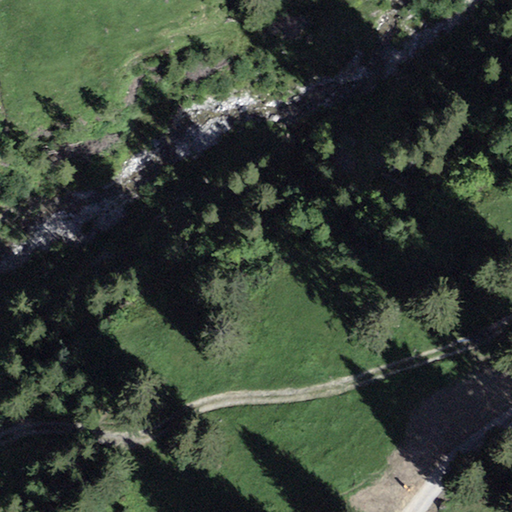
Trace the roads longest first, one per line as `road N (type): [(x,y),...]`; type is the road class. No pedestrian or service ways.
road 1 (track): [(511,325),(331,389),(215,403),(140,441),(42,429),(0,444)]
road 2 (track): [(511,413),(450,458),(411,511)]
